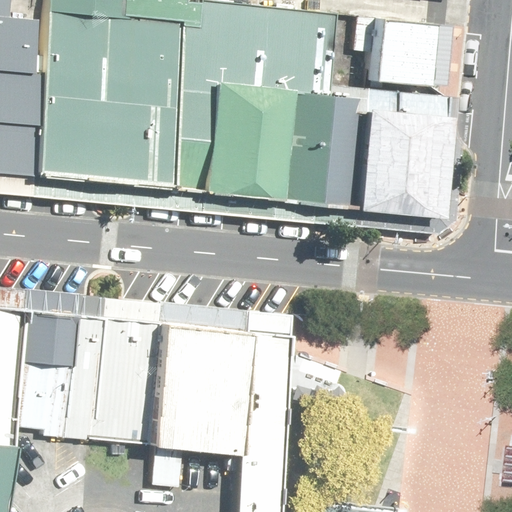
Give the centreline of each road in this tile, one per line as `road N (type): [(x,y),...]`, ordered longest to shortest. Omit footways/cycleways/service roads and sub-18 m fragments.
road 1 (tertiary): [(0,234),(492,281)]
road 2 (tertiary): [(492,281),(511,49)]
